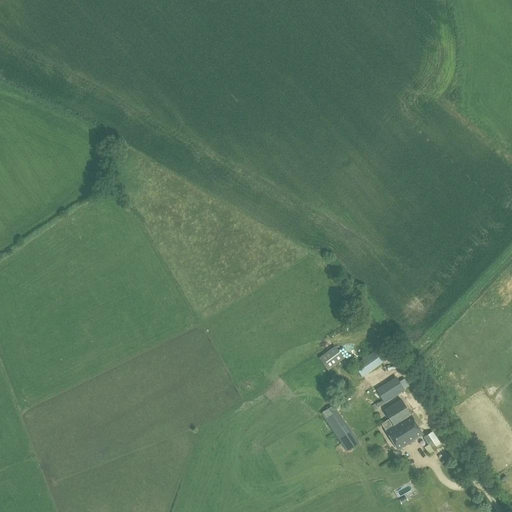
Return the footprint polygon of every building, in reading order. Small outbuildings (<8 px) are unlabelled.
[(375,335),(370,339),(378,348),(382,344),(375,335)] [(363,359),(371,371),(383,362),(377,354),(374,351),(363,359)] [(511,431),(484,384),(453,403),(493,470),(511,458),(511,431)] [(395,426),(412,415),(402,400),(385,410),(395,426)] [(324,406),(327,411),(322,414),(347,451),(360,443),(335,405),(332,401),(324,406)] [(412,415),(395,426),(393,427),(388,420),(382,424),(386,430),(386,431),(398,450),(424,434),(412,415)] [(429,454),(442,446),(433,432),(424,437),(428,445),(425,447),(429,454)] [(372,447),(374,455),(382,453),(380,445),(372,447)] [(511,473),(508,465),(495,471),(506,492),(511,489),(511,473)]
